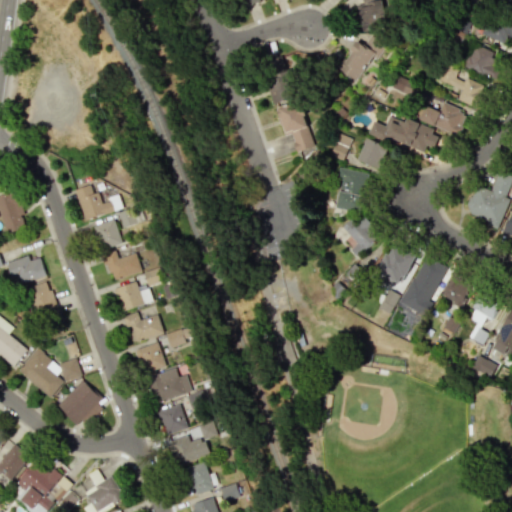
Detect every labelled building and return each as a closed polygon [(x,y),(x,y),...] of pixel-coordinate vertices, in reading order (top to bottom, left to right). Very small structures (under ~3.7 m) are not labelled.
[(360,0),(365,29),(384,25),(379,0),(360,0)] [(511,38),(511,21),(490,13),(481,34),(509,46),(511,38)] [(338,67),(356,81),(384,44),(371,34),(363,45),(357,41),(338,67)] [(488,77),(498,55),(474,43),(463,65),(488,77)] [(295,98),(290,55),(267,58),(273,101),(295,98)] [(464,77),(463,80),(455,78),(459,69),(443,63),(437,79),(460,88),(456,99),(475,106),(483,85),(464,77)] [(429,101),(432,90),(399,82),(399,83),(393,81),(391,91),(429,101)] [(275,109),(287,134),(289,133),(300,157),(319,149),(297,100),(275,109)] [(455,135),(465,112),(442,101),(438,110),(425,105),(419,119),(455,135)] [(423,151),(426,144),(435,147),(441,131),(406,119),(405,123),(388,117),(385,125),(372,121),(368,132),(423,151)] [(343,160),(351,138),(339,133),(330,155),(343,160)] [(386,147),(365,138),(356,159),(377,168),(386,147)] [(340,182),(336,207),(360,212),(368,173),(339,167),(336,181),(340,182)] [(497,229),(511,193),(511,178),(497,172),(490,191),(476,185),(465,211),(486,220),(484,223),(497,229)] [(74,189),(84,220),(120,209),(117,202),(112,204),(111,200),(101,203),(97,191),(92,193),(89,184),(74,189)] [(0,193),(0,215),(7,231),(26,223),(12,189),(0,193)] [(502,233),(511,236),(511,206),(510,206),(502,233)] [(350,249),(356,256),(380,234),(364,216),(357,222),(353,217),(341,226),(356,243),(350,249)] [(100,249),(121,244),(115,219),(93,224),(100,249)] [(375,272),(402,282),(412,254),(392,247),(389,254),(383,251),(375,272)] [(135,252),(117,258),(114,250),(102,254),(111,280),(141,270),(135,252)] [(19,284),(46,275),(40,257),(29,260),(28,255),(5,262),(11,278),(17,277),(19,284)] [(399,301),(424,316),(432,302),(428,300),(446,267),(424,255),(399,301)] [(472,283),(450,274),(441,297),(462,306),(472,283)] [(49,281),(27,286),(35,318),(56,313),(49,281)] [(113,288),(121,311),(152,300),(148,288),(139,291),(135,281),(113,288)] [(390,313),(398,294),(386,289),(379,308),(390,313)] [(467,317),(476,322),(468,336),(481,344),(487,333),(479,328),(485,317),(490,319),(498,305),(480,294),(467,317)] [(122,315),(125,327),(129,326),(132,340),(162,333),(157,314),(139,319),(137,312),(122,315)] [(28,349),(14,365),(0,353),(0,314),(14,326),(9,333),(28,349)] [(194,342),(189,326),(165,333),(170,350),(194,342)] [(135,348),(141,373),(164,367),(158,342),(135,348)] [(81,369),(67,358),(60,367),(35,347),(17,370),(50,397),(65,379),(70,383),(81,369)] [(496,365),(477,355),(471,366),(490,376),(496,365)] [(177,376),(174,367),(146,377),(155,403),(191,391),(185,374),(177,376)] [(57,404),(79,427),(104,403),(82,380),(57,404)] [(157,411),(166,435),(188,427),(179,403),(157,411)] [(198,425),(201,437),(187,441),(186,435),(168,440),(174,465),(208,455),(204,438),(216,435),(212,421),(198,425)] [(0,472),(8,480),(30,455),(15,442),(0,458),(0,472)] [(51,469),(49,473),(31,461),(15,484),(23,489),(17,498),(33,510),(35,507),(43,511),(47,511),(69,481),(51,469)] [(214,472),(207,474),(204,462),(185,466),(192,493),(218,487),(214,472)] [(102,479),(96,468),(87,473),(94,486),(84,491),(94,511),(123,496),(111,475),(102,479)] [(239,496),(234,482),(219,488),(224,501),(239,496)] [(191,503),(193,511),(216,511),(213,497),(191,503)]
